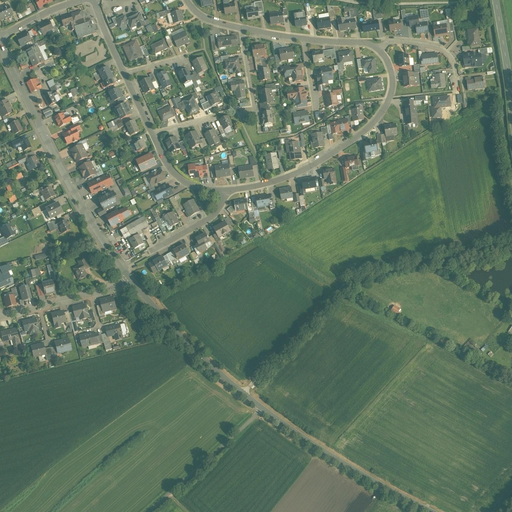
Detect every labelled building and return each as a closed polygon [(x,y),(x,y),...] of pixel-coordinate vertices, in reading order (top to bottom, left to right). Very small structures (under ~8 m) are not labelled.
[(50,4),(48,0),(36,0),(40,9),(50,4)] [(263,2),(256,4),(257,10),(247,12),(248,21),(263,19),(262,13),(265,13),(263,2)] [(236,4),(225,6),(226,16),(237,15),(236,7),(236,4)] [(0,23),(14,16),(8,6),(0,9),(0,23)] [(346,14),(352,12),(353,19),(359,18),(358,10),(345,9),(346,14)] [(455,32),(451,10),(447,10),(451,33),(455,32)] [(382,12),(374,11),(376,23),(378,22),(378,21),(383,20),(382,12)] [(429,11),(420,11),(421,20),(430,19),(429,11)] [(84,12),(72,15),(75,24),(92,18),(91,15),(84,12)] [(175,14),(172,15),(175,24),(185,21),(182,12),(175,14)] [(130,25),(132,30),(138,28),(139,30),(148,26),(146,22),(142,13),(127,19),(130,25)] [(284,14),(270,15),(272,26),(285,24),(284,14)] [(72,15),(62,19),(65,27),(70,25),(75,24),(72,15)] [(122,29),(130,25),(126,17),(118,20),(122,29)] [(419,17),(409,19),(411,30),(417,29),(421,28),(421,26),(419,17)] [(77,30),(80,39),(97,34),(92,18),(75,24),(77,30)] [(308,18),(296,20),(297,28),(309,26),(308,18)] [(331,19),(319,21),(321,31),(333,29),(332,22),(331,19)] [(348,19),(340,21),(342,33),(358,31),(356,22),(348,23),(348,19)] [(52,21),(39,27),(44,36),(56,31),(52,21)] [(402,21),(390,23),(392,33),(404,30),(402,21)] [(376,23),(363,25),(365,34),(380,31),(378,22),(376,23)] [(421,26),(421,28),(417,29),(417,35),(430,33),(429,25),(421,26)] [(447,27),(434,29),(436,38),(449,36),(447,27)] [(480,29),(468,31),(470,47),(482,46),(480,29)] [(186,31),(173,37),(176,41),(179,49),(191,44),(186,31)] [(29,34),(18,39),(21,48),(33,43),(29,34)] [(238,36),(219,39),(220,49),(239,46),(238,36)] [(169,49),(165,41),(152,48),(156,56),(169,49)] [(142,51),(138,42),(124,48),(131,62),(145,56),(142,51)] [(266,45),(253,48),(255,58),(268,56),(266,45)] [(40,47),(28,53),(31,60),(43,55),(40,47)] [(147,49),(142,51),(145,56),(147,60),(152,58),(147,49)] [(293,49),(280,51),(281,55),(282,63),(295,61),(293,49)] [(488,49),(479,51),(480,55),(464,57),(465,68),(484,65),(483,56),(489,55),(488,49)] [(354,51),(340,53),(341,64),(345,63),(355,62),(354,51)] [(324,52),(312,54),(314,62),(325,61),(324,52)] [(422,62),(423,66),(441,65),(440,54),(423,55),(423,52),(420,52),(421,62),(422,62)] [(43,55),(31,60),(35,68),(47,63),(43,55)] [(409,55),(400,56),(400,67),(410,67),(409,55)] [(204,58),(194,63),(198,71),(199,75),(210,70),(204,58)] [(229,61),(225,61),(226,71),(235,69),(236,74),(242,73),(240,59),(229,61)] [(377,59),(363,62),(364,68),(364,70),(370,69),(371,74),(379,73),(377,59)] [(293,69),(291,70),(291,67),(282,69),(283,73),(286,72),(287,79),(295,77),(296,83),(305,82),(303,67),(293,69)] [(104,79),(105,83),(115,79),(116,79),(111,68),(100,72),(102,75),(96,77),(98,82),(104,79)] [(323,74),(318,75),(320,86),(330,85),(330,81),(335,81),(333,68),(322,69),(323,74)] [(270,69),(259,71),(261,82),(272,80),(270,69)] [(166,71),(156,76),(163,90),(172,86),(166,71)] [(187,71),(179,75),(184,85),(192,81),(187,71)] [(419,73),(403,75),(405,87),(420,85),(419,73)] [(441,75),(436,76),(437,82),(431,83),(432,90),(448,88),(446,75),(441,75)] [(43,89),(38,78),(28,83),(33,94),(43,89)] [(476,79),(476,80),(467,82),(468,90),(477,89),(486,88),(485,78),(476,79)] [(117,84),(115,79),(105,84),(107,89),(117,84)] [(151,79),(141,84),(146,95),(156,90),(151,79)] [(383,79),(369,81),(370,92),(384,90),(383,79)] [(54,80),(49,83),(51,88),(57,86),(54,80)] [(245,82),(232,84),(233,93),(237,92),(238,100),(248,98),(245,82)] [(159,88),(164,98),(167,96),(162,86),(159,88)] [(122,98),(117,88),(107,92),(112,102),(122,98)] [(306,89),(289,91),(290,99),(298,98),(299,106),(308,104),(308,99),(310,98),(309,93),(306,93),(306,89)] [(273,90),(260,92),(263,104),(275,102),(273,90)] [(58,91),(45,97),(50,107),(58,103),(55,97),(59,95),(58,91)] [(196,101),(199,99),(197,94),(192,96),(193,97),(184,102),(185,103),(179,105),(182,112),(188,109),(191,116),(201,112),(196,101)] [(217,94),(207,98),(210,103),(203,106),(206,112),(212,109),(222,104),(217,94)] [(338,94),(327,96),(328,108),(340,106),(338,94)] [(451,97),(434,98),(435,109),(452,108),(451,97)] [(9,100),(0,104),(0,109),(4,118),(15,113),(9,100)] [(417,101),(405,103),(407,115),(418,113),(417,101)] [(117,109),(122,120),(134,115),(129,103),(117,109)] [(172,109),(172,107),(160,113),(164,122),(176,117),(172,109)] [(363,109),(353,111),(355,122),(365,120),(363,109)] [(273,111),(263,113),(265,126),(275,124),(273,111)] [(297,114),(295,115),(296,125),(311,123),(309,112),(297,114)] [(418,113),(407,115),(408,126),(420,125),(418,113)] [(66,114),(56,118),(61,128),(74,122),(71,116),(67,117),(66,114)] [(221,121),(224,127),(219,129),(221,135),(227,133),(226,131),(234,127),(229,117),(221,121)] [(23,130),(18,120),(9,125),(14,135),(23,130)] [(137,121),(126,126),(132,137),(142,132),(137,121)] [(80,123),(71,127),(73,131),(64,135),(69,146),(83,139),(80,132),(83,131),(80,123)] [(333,134),(342,133),(342,132),(341,124),(341,123),(332,125),(333,134)] [(341,124),(342,132),(351,131),(350,123),(341,124)] [(397,124),(385,126),(387,137),(399,135),(397,124)] [(322,129),(323,133),(313,135),(315,149),(327,147),(325,135),(329,135),(328,128),(322,129)] [(222,136),(219,137),(216,130),(206,135),(211,146),(221,142),(223,145),(226,144),(222,136)] [(208,146),(205,139),(202,140),(198,131),(187,136),(192,148),(201,144),(203,148),(208,146)] [(184,142),(180,144),(177,138),(167,142),(172,153),(182,149),(183,151),(187,149),(184,142)] [(28,139),(20,143),(24,152),(32,148),(28,139)] [(300,142),(294,143),(293,139),(286,141),(288,153),(290,153),(292,161),(303,159),(300,142)] [(146,140),(136,145),(139,153),(150,148),(146,140)] [(372,157),(376,157),(383,156),(382,150),(379,150),(377,140),(365,142),(365,143),(362,150),(363,161),(372,160),(372,157)] [(82,145),(71,151),(73,155),(74,157),(85,151),(82,145)] [(85,151),(74,157),(74,158),(75,158),(77,162),(88,157),(85,151)] [(27,160),(31,159),(29,154),(17,160),(20,166),(28,162),(27,160)] [(277,154),(266,156),(269,170),(280,168),(277,154)] [(151,155),(143,159),(148,169),(156,165),(155,162),(156,161),(154,157),(153,158),(151,155)] [(31,159),(27,160),(28,162),(30,167),(28,168),(30,172),(42,166),(37,156),(31,159)] [(359,157),(345,160),(347,169),(361,166),(359,157)] [(143,159),(137,162),(142,172),(148,169),(143,159)] [(90,162),(80,167),(80,168),(82,172),(81,172),(82,174),(93,168),(90,162)] [(197,164),(190,165),(191,175),(196,175),(197,179),(210,177),(209,166),(198,167),(197,164)] [(230,165),(216,167),(218,179),(232,177),(231,169),(230,165)] [(254,166),(239,169),(241,179),(256,177),(254,166)] [(93,168),(82,174),(83,175),(85,179),(96,174),(93,168)] [(162,170),(152,175),(151,173),(144,176),(145,179),(148,177),(150,183),(165,176),(162,170)] [(325,180),(329,179),(329,185),(338,183),(337,178),(338,178),(336,170),(324,172),(325,180)] [(109,175),(101,178),(106,188),(113,185),(109,175)] [(165,176),(150,183),(152,187),(149,188),(151,192),(158,188),(157,185),(167,180),(165,176)] [(106,188),(101,178),(95,181),(100,191),(106,188)] [(316,178),(303,181),(304,190),(318,188),(316,178)] [(100,191),(95,181),(88,185),(92,194),(95,193),(100,191)] [(127,185),(120,188),(125,198),(132,195),(127,185)] [(151,192),(149,193),(150,195),(152,195),(154,199),(157,197),(172,190),(170,185),(159,190),(158,188),(151,192)] [(56,197),(53,188),(46,191),(42,193),(46,201),(56,197)] [(293,188),(280,191),(282,201),(295,199),(294,195),(293,188)] [(172,190),(157,197),(159,201),(158,202),(159,205),(165,203),(163,200),(174,194),(172,190)] [(108,214),(106,212),(122,204),(116,193),(100,201),(104,209),(98,212),(101,217),(108,214)] [(275,201),(271,201),(270,197),(257,198),(258,208),(271,206),(272,210),(276,209),(275,201)] [(195,200),(185,205),(191,218),(201,213),(195,200)] [(248,200),(235,201),(236,207),(237,213),(249,211),(248,200)] [(59,203),(47,209),(52,220),(64,214),(59,203)] [(42,214),(39,208),(32,212),(34,217),(42,214)] [(121,211),(108,218),(113,229),(126,222),(125,220),(133,216),(129,209),(122,213),(121,211)] [(160,218),(156,220),(160,227),(163,225),(165,224),(169,230),(181,224),(175,212),(163,219),(161,220),(160,218)] [(145,218),(129,227),(133,236),(150,227),(145,218)] [(68,221),(59,225),(64,235),(73,230),(68,221)] [(57,230),(54,223),(48,225),(52,233),(57,230)] [(217,234),(213,236),(219,248),(224,245),(221,239),(233,232),(229,223),(215,230),(217,234)] [(146,244),(139,233),(129,238),(136,250),(141,247),(146,244)] [(197,241),(200,246),(195,248),(199,256),(201,259),(204,258),(202,254),(210,250),(207,245),(212,243),(208,235),(197,241)] [(186,246),(175,251),(178,258),(179,261),(191,255),(186,246)] [(178,258),(175,251),(167,255),(170,261),(171,263),(178,258)] [(194,262),(200,259),(197,252),(191,255),(194,262)] [(167,263),(164,257),(149,266),(155,276),(169,268),(167,263)] [(79,281),(89,277),(86,271),(91,269),(87,258),(79,262),(80,266),(74,269),(79,281)] [(0,267),(3,272),(8,269),(10,272),(13,271),(10,264),(0,267)] [(3,272),(0,273),(0,285),(0,286),(6,283),(8,287),(16,283),(10,272),(8,269),(3,272)] [(51,281),(43,283),(47,296),(57,294),(54,283),(53,280),(51,281)] [(30,286),(20,288),(24,302),(33,300),(30,286)] [(14,295),(5,297),(7,308),(17,306),(15,298),(14,295)] [(114,298),(102,301),(103,307),(105,314),(117,311),(114,298)] [(88,305),(74,309),(76,314),(77,318),(81,317),(82,321),(91,319),(88,305)] [(401,309),(395,306),(392,312),(399,315),(401,309)] [(64,311),(52,314),(55,326),(67,324),(65,314),(64,311)] [(40,334),(39,330),(40,330),(38,319),(23,323),(24,328),(19,329),(21,337),(27,336),(27,334),(29,333),(30,337),(40,334)] [(122,326),(107,330),(109,339),(116,337),(117,342),(126,339),(122,326)] [(17,330),(2,334),(5,345),(12,344),(13,350),(22,348),(17,330)] [(96,336),(95,333),(81,337),(79,337),(80,344),(82,344),(84,349),(102,344),(100,335),(96,336)] [(108,335),(103,336),(106,346),(111,345),(108,335)] [(70,340),(56,343),(57,349),(59,355),(73,352),(70,340)] [(45,350),(43,344),(31,347),(34,359),(46,355),(45,350)] [(52,350),(52,348),(45,350),(46,355),(48,361),(54,360),(52,350)]
